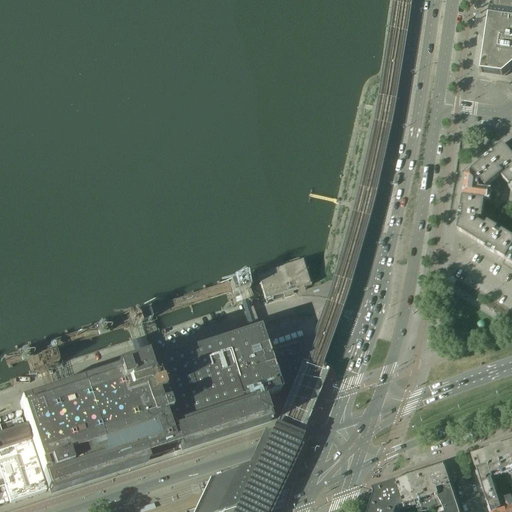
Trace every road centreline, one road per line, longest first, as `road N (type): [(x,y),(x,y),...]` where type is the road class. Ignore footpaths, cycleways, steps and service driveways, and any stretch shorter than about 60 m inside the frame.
road 1 (unclassified): [(0,400),(274,309),(314,306),(354,317)]
road 2 (secondary): [(435,0),(413,144),(370,326)]
road 3 (secondary): [(384,380),(415,273),(440,103)]
road 4 (secondary): [(308,432),(70,511)]
